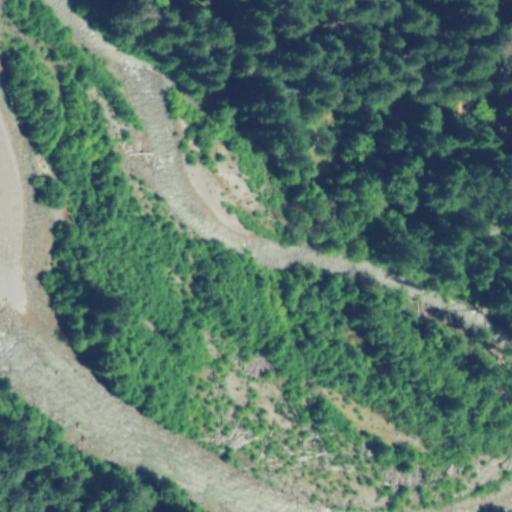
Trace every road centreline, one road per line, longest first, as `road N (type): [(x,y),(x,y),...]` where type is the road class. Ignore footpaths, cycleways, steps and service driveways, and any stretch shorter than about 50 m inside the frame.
road 1 (residential): [(488,18),(461,29),(369,18),(231,27)]
road 2 (residential): [(369,18),(369,143)]
